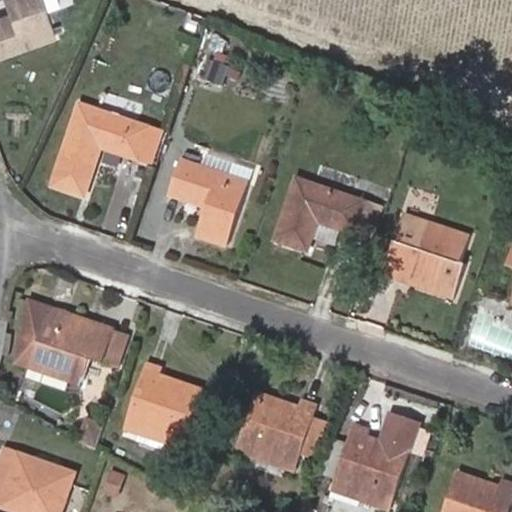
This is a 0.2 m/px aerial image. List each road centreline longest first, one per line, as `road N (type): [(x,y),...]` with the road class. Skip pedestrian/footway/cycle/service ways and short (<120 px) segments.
road 1 (residential): [(10,213),(511,387)]
road 2 (track): [(511,110),(213,0)]
